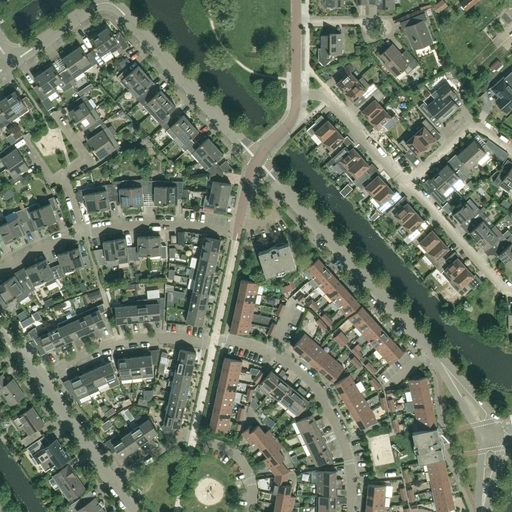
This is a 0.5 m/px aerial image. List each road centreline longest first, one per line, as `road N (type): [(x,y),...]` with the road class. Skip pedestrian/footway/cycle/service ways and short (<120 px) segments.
road 1 (residential): [(351,511),(349,462),(325,403),(270,354),(221,338),(142,339),(87,354),(41,380)]
road 2 (tertiary): [(257,161),(118,6),(96,4),(10,63)]
road 3 (tertiary): [(437,356),(257,161)]
road 4 (residential): [(250,511),(244,463),(192,436),(113,481)]
road 5 (residential): [(240,222),(237,234),(164,224),(84,231)]
road 6 (residential): [(408,186),(327,100),(295,95)]
road 7 (residential): [(511,292),(408,186)]
road 8 (residential): [(511,149),(472,126),(408,186)]
road 9 (residential): [(113,481),(41,380)]
